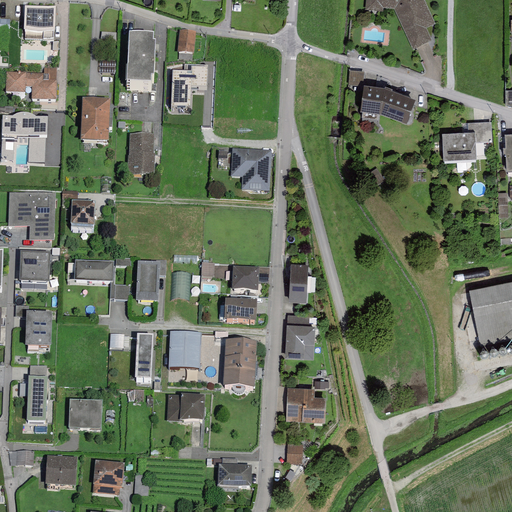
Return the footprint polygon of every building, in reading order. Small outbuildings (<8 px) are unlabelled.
[(423,0),(365,0),(364,10),(383,12),(383,8),(394,9),(413,49),(431,41),(426,28),(435,24),(423,0)] [(55,6),(24,6),(24,29),(25,29),(25,39),(43,39),(43,40),(53,40),(53,30),(55,30),(55,6)] [(195,31),(179,30),(178,52),(194,53),(195,31)] [(154,32),(129,31),(126,80),(150,80),(150,74),(153,75),(156,39),(153,39),(154,32)] [(208,66),(184,65),(184,71),(172,70),(171,114),(190,115),(191,86),(207,86),(208,66)] [(57,67),(44,67),(44,73),(26,73),(26,72),(6,71),(5,92),(25,92),(25,86),(31,87),(31,99),(56,99),(57,67)] [(364,72),(349,71),(348,86),(362,87),(364,72)] [(406,124),(415,100),(384,89),(364,86),(360,112),(378,115),(381,115),(406,124)] [(110,98),(82,97),(80,139),(108,140),(110,98)] [(2,115),(1,139),(14,139),(18,139),(18,138),(28,138),(45,138),(47,138),(47,116),(35,116),(33,115),(31,114),(27,113),(25,112),(21,112),(19,112),(17,113),(14,114),(12,116),(2,115)] [(467,123),(468,133),(475,133),(475,143),(492,143),(491,123),(467,123)] [(468,133),(442,134),(443,162),(476,160),(475,143),(475,133),(468,133)] [(154,134),(129,134),(128,175),(153,176),(154,134)] [(511,134),(504,135),(505,148),(503,148),(503,156),(505,156),(506,173),(511,172),(511,134)] [(44,164),(45,138),(28,138),(28,163),(44,164)] [(13,161),(14,139),(1,139),(1,160),(13,161)] [(271,151),(232,149),(231,176),(242,177),(241,189),(269,191),(271,151)] [(55,193),(9,192),(8,226),(29,226),(29,240),(54,240),(55,193)] [(95,201),(71,199),(70,223),(71,223),(71,227),(92,228),(93,225),(95,201)] [(50,252),(20,250),(19,280),(49,281),(50,252)] [(197,256),(174,255),(174,263),(197,264),(197,256)] [(130,259),(116,258),(115,266),(130,267),(130,259)] [(114,261),(74,260),(74,279),(110,281),(113,281),(114,261)] [(166,261),(150,260),(150,261),(159,262),(159,276),(165,277),(166,261)] [(150,261),(137,261),(136,300),(158,301),(159,276),(159,262),(150,261)] [(214,263),(201,262),(201,276),(213,276),(213,279),(228,280),(229,266),(214,266),(214,263)] [(309,266),(291,265),(288,302),(306,303),(309,266)] [(259,267),(232,266),(231,289),(258,290),(259,267)] [(190,272),(171,272),(171,300),(190,300),(190,272)] [(511,340),(511,282),(469,291),(480,347),(511,340)] [(129,285),(115,285),(115,300),(129,300),(129,285)] [(77,292),(77,303),(96,303),(96,293),(77,292)] [(257,299),(225,298),(224,319),(256,320),(257,299)] [(52,311),(26,311),(25,344),(51,345),(52,311)] [(287,316),(287,326),(309,326),(309,317),(287,316)] [(287,326),(286,326),(284,360),(313,361),(315,327),(309,326),(287,326)] [(201,333),(170,331),(168,366),(200,368),(201,333)] [(153,334),(137,334),(135,377),(151,378),(153,334)] [(112,335),(112,350),(130,350),(131,335),(112,335)] [(256,341),(225,340),(223,384),(254,386),(256,341)] [(30,366),(30,376),(46,376),(46,366),(30,366)] [(30,376),(28,376),(27,420),(45,420),(47,376),(46,376),(30,376)] [(314,390),(287,389),(286,422),(324,424),(325,398),(314,398),(314,390)] [(205,395),(181,394),(181,396),(168,395),(166,421),(183,422),(183,419),(204,420),(205,395)] [(102,400),(69,399),(68,427),(101,428),(102,400)] [(302,446),(287,446),(286,464),(301,465),(302,446)] [(36,452),(14,452),(14,466),(35,466),(36,452)] [(77,457),(46,455),(45,483),(75,485),(77,457)] [(124,463),(95,460),(92,493),(119,496),(120,488),(122,488),(124,463)] [(251,465),(218,464),(218,485),(251,486),(251,465)]
